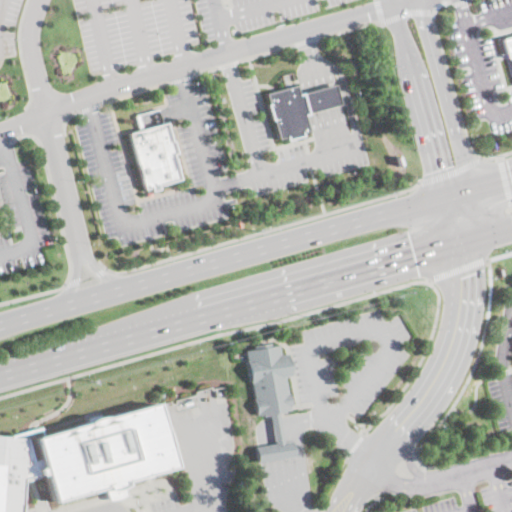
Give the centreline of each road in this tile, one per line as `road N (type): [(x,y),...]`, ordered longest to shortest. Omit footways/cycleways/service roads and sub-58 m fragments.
road 1 (primary): [(0,376),(461,243)]
road 2 (primary): [(456,197),(0,324)]
road 3 (residential): [(0,129),(115,85),(421,0)]
road 4 (residential): [(456,197),(461,243),(452,339),(425,393),(341,511)]
road 5 (residential): [(395,0),(437,178),(456,197)]
road 6 (residential): [(456,197),(461,155),(417,0)]
